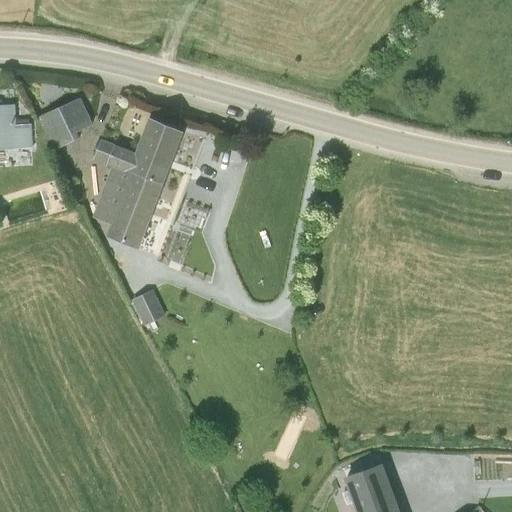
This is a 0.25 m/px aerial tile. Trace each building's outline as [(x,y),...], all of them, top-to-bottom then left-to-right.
[(80,98),(39,117),(54,150),(79,138),(76,132),(93,124),(80,98)] [(16,104),(0,104),(0,148),(32,148),(31,124),(17,125),(16,104)] [(139,250),(183,130),(150,118),(137,153),(100,139),(93,159),(111,166),(92,218),(110,224),(105,237),(139,250)] [(155,286),(134,297),(146,323),(168,313),(155,286)] [(396,511),(380,467),(343,480),(354,511),(396,511)]
